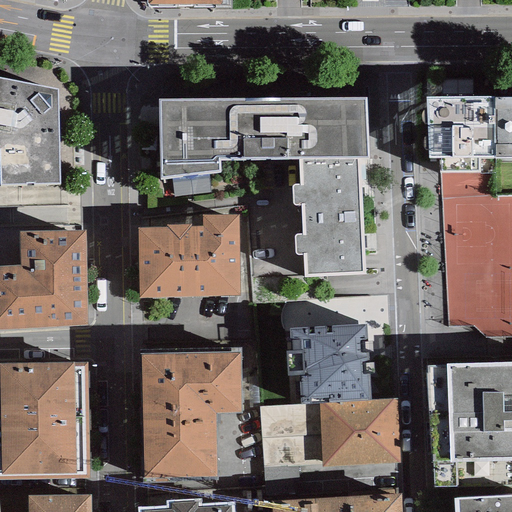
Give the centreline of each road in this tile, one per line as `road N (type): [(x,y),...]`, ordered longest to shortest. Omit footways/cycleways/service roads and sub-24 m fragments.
road 1 (residential): [(416,511),(394,40)]
road 2 (residential): [(104,41),(111,340)]
road 3 (secondary): [(394,40),(104,41)]
road 4 (residential): [(111,340),(119,511)]
